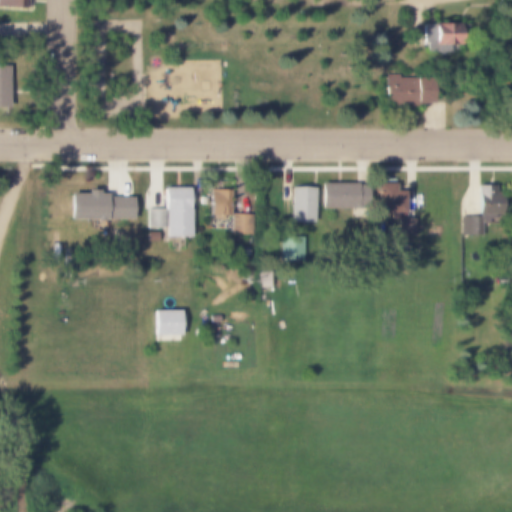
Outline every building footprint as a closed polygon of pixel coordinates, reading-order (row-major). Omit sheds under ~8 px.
[(0,0),(0,9),(32,10),(31,0),(0,0)] [(418,24),(462,24),(462,45),(418,45),(418,24)] [(0,108),(12,109),(12,67),(0,66),(0,108)] [(430,79),(430,103),(382,103),(382,75),(394,75),(394,79),(430,79)] [(355,183),(355,210),(318,210),(318,183),(355,183)] [(403,190),(403,215),(376,215),(376,183),(393,183),(393,190),(403,190)] [(475,217),(475,185),(492,185),(492,193),(500,193),(500,214),(486,214),(486,223),(478,223),(478,235),(457,235),(457,217),(475,217)] [(161,228),(144,228),(144,209),(161,209),(161,188),(187,188),(187,236),(161,236),(161,228)] [(311,188),(311,221),(288,221),(288,188),(311,188)] [(227,189),(227,215),(206,215),(206,189),(227,189)] [(96,194),(103,194),(103,197),(129,197),(129,220),(66,220),(66,194),(84,194),(84,190),(96,190),(96,194)] [(250,214),(250,233),(229,233),(229,214),(250,214)] [(396,217),(411,217),(411,239),(396,239),(396,217)] [(154,231),(154,241),(144,241),(144,231),(154,231)] [(278,236),(301,236),(301,260),(278,260),(278,236)] [(301,253),(293,253),(293,248),(285,248),(285,273),(301,273),(301,253)] [(255,272),(274,272),(274,288),(255,288),(255,272)] [(151,310),(177,310),(177,335),(151,335),(151,310)]
